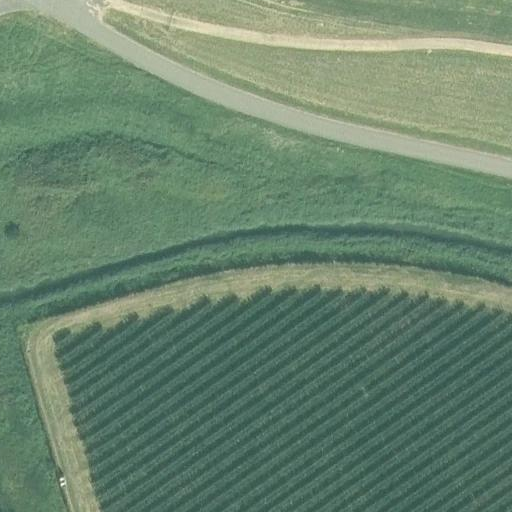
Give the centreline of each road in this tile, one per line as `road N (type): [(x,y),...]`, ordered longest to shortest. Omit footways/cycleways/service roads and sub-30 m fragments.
road 1 (unclassified): [(511,170),(352,137),(209,88),(40,0)]
road 2 (track): [(511,31),(364,0)]
